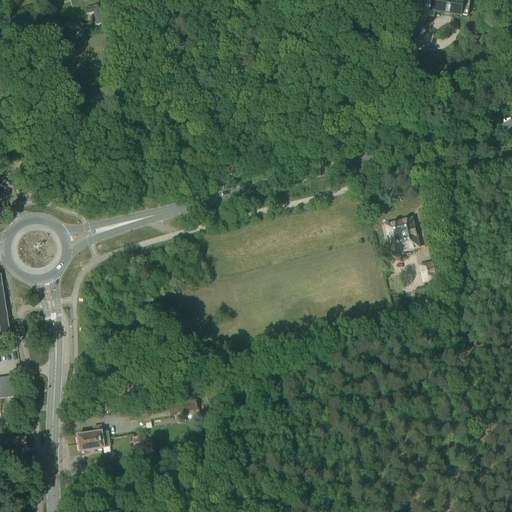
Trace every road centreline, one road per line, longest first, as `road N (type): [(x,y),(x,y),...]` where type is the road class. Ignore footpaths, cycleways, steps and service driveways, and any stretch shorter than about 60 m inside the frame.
road 1 (primary): [(172,211),(511,121)]
road 2 (unknown): [(486,511),(466,368),(476,356),(511,345)]
road 3 (secondary): [(54,511),(55,363)]
